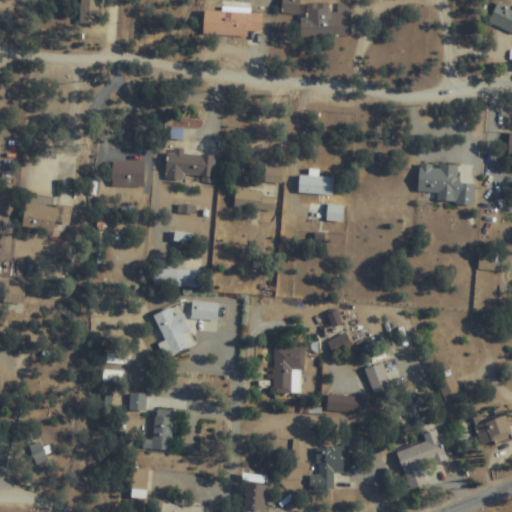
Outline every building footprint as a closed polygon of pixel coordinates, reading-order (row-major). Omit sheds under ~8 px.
[(98,0),(79,0),(80,24),(98,24),(98,0)] [(298,13),(298,0),(282,0),(282,13),(298,13)] [(511,7),(499,1),(488,20),(511,33),(511,7)] [(300,37),(351,36),(350,3),(336,3),(336,4),(306,4),(306,18),(300,18),(300,37)] [(202,34),(248,37),(249,32),(261,33),(262,13),(204,10),(202,34)] [(214,155),(166,152),(165,180),(213,183),(214,155)] [(144,163),(112,162),(111,187),(143,187),(144,163)] [(458,165),(419,164),(418,192),(437,193),(437,203),(473,205),(474,183),(457,182),(458,165)] [(282,168),(265,168),(265,182),(282,182),(282,168)] [(298,194),(333,194),(333,176),(298,176),(298,194)] [(234,214),(273,215),(274,192),(234,191),(234,214)] [(71,209),(26,202),(21,227),(55,233),(57,223),(68,225),(71,209)] [(327,221),(342,221),(343,206),(328,206),(327,221)] [(4,302),(22,302),(22,298),(10,298),(10,292),(4,292),(4,302)] [(217,320),(217,303),(192,303),(191,319),(217,320)] [(195,345),(178,305),(153,316),(159,330),(154,332),(165,358),(195,345)] [(333,355),(351,347),(345,334),(327,343),(333,355)] [(302,393),(302,346),(273,346),(272,393),(302,393)] [(393,391),(382,363),(364,370),(375,398),(393,391)] [(146,394),(130,393),(129,411),(145,411),(146,394)] [(359,396),(328,396),(328,412),(359,412),(359,396)] [(152,451),(173,451),(174,410),(153,410),(152,451)] [(481,447),(511,437),(511,433),(507,416),(484,423),(482,417),(472,420),(481,447)] [(0,465),(5,466),(11,429),(0,427),(0,465)] [(409,490),(428,484),(422,466),(447,457),(439,434),(395,448),(409,490)] [(317,448),(317,476),(309,476),(309,490),(334,489),(333,473),(348,473),(347,447),(317,448)] [(146,470),(132,470),(131,499),(146,499),(146,470)] [(243,511),(264,511),(264,485),(244,485),(243,511)]
